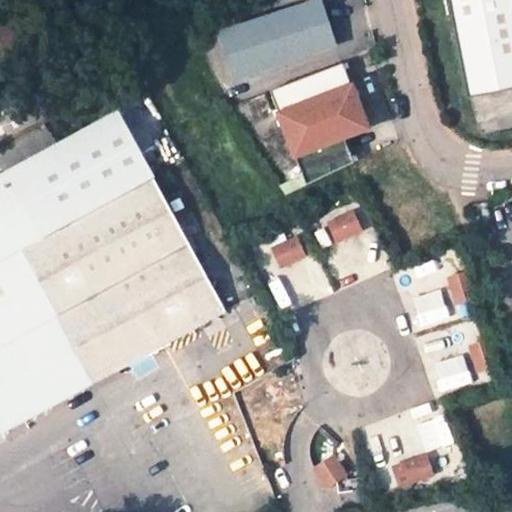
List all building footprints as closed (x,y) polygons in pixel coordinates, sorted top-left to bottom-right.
[(319,0),(318,0),(217,34),(233,84),(336,50),(319,0)] [(444,0),(467,97),(511,90),(511,9),(510,0),(444,0)] [(343,63),(270,91),(305,181),(354,162),(345,137),(368,129),(343,63)] [(117,108),(0,173),(0,209),(22,250),(152,175),(117,108)] [(152,175),(22,250),(56,315),(91,383),(226,312),(179,226),(164,198),(152,175)] [(193,219),(178,191),(164,198),(179,226),(193,219)] [(0,346),(56,315),(22,250),(0,209),(0,346)] [(330,224),(335,235),(350,228),(346,217),(330,224)] [(353,234),(350,228),(335,235),(337,240),(353,234)] [(369,228),(341,242),(361,280),(389,266),(369,228)] [(271,249),(276,260),(292,253),(287,242),(271,249)] [(294,259),(292,253),(276,260),(278,265),(294,259)] [(459,279),(465,294),(476,290),(470,274),(459,279)] [(460,296),(465,294),(459,279),(454,281),(460,296)] [(56,315),(0,346),(0,432),(91,383),(56,315)] [(484,344),(490,360),(502,356),(496,340),(484,344)] [(485,362),(490,360),(484,344),(479,346),(485,362)] [(321,466),(334,485),(353,473),(340,454),(321,466)] [(412,462),(414,467),(437,460),(435,455),(412,462)] [(414,467),(418,480),(441,473),(437,460),(414,467)]
